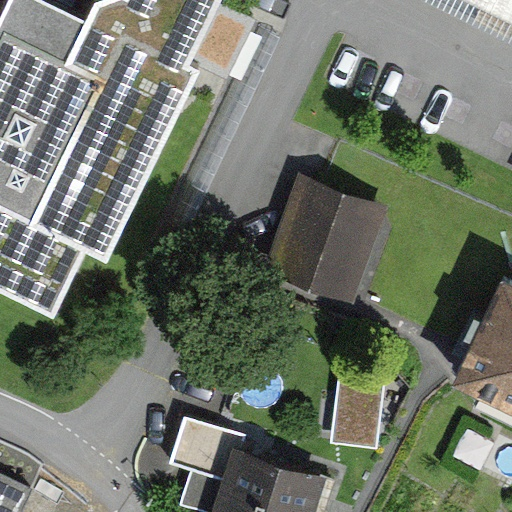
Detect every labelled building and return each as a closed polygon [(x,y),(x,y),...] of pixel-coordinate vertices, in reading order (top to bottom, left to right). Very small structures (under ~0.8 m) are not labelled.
[(0,0),(0,249),(65,280),(96,213),(112,220),(213,0),(0,0)] [(406,195),(329,168),(296,260),(373,287),(406,195)] [(511,281),(474,367),(511,383),(511,281)] [(343,367),(342,424),(387,424),(388,368),(343,367)] [(316,511),(333,453),(252,431),(229,511),(316,511)]
